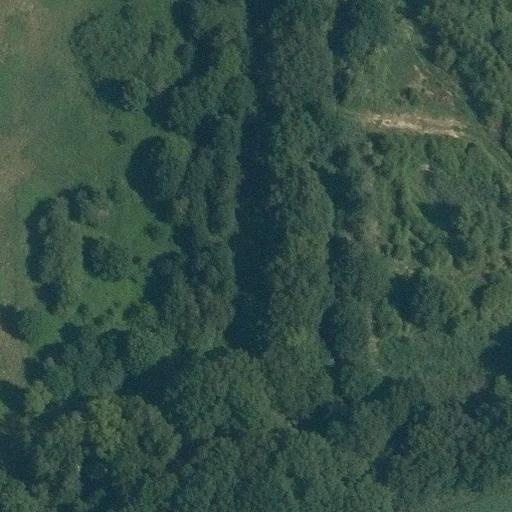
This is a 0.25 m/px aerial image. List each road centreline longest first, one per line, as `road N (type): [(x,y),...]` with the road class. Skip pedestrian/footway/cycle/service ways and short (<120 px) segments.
road 1 (track): [(341,112),(496,146),(511,163)]
road 2 (track): [(496,146),(422,70),(406,0)]
